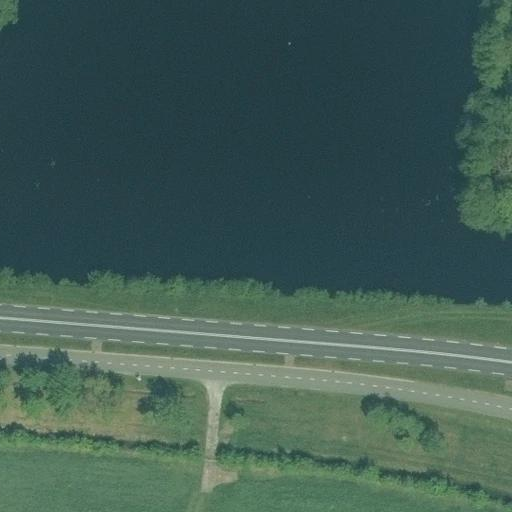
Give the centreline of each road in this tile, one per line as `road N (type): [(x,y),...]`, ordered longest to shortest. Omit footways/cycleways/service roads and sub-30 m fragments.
road 1 (unclassified): [(511,410),(309,380),(0,355)]
road 2 (secondary): [(511,364),(0,319)]
